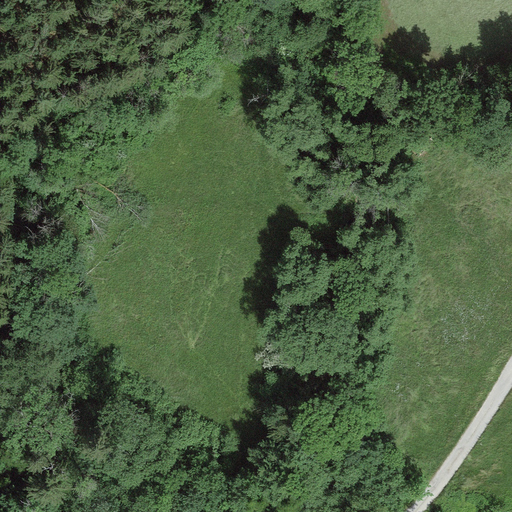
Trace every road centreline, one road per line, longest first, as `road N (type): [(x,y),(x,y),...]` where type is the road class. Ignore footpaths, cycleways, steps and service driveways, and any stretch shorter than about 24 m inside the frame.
road 1 (track): [(0,248),(25,369),(91,481),(141,511)]
road 2 (track): [(427,511),(511,378)]
